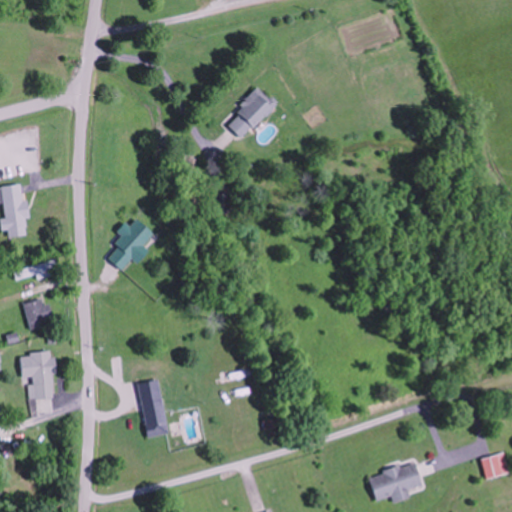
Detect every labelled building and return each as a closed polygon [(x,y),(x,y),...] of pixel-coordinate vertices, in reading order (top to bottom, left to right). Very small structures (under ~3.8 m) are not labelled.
[(277,105),(260,88),(226,122),(243,139),(277,105)] [(29,235),(28,200),(23,200),(23,185),(0,186),(0,203),(5,203),(6,219),(1,219),(2,230),(9,230),(9,236),(29,235)] [(214,213),(231,213),(231,194),(214,194),(214,213)] [(55,277),(55,265),(16,267),(16,278),(55,277)] [(50,305),(46,306),(43,299),(24,304),(32,331),(50,326),(48,318),(54,317),(50,305)] [(23,377),(31,377),(32,402),(38,402),(39,412),(54,411),(52,374),(56,374),(55,353),(22,354),(23,377)] [(143,401),(148,437),(169,435),(164,398),(143,401)] [(488,480),(511,473),(505,453),(482,460),(488,480)] [(423,486),(417,463),(370,476),(377,501),(393,496),(395,503),(411,498),(409,490),(423,486)]
